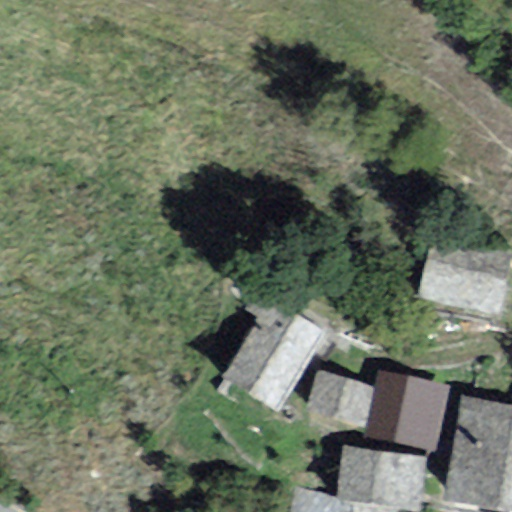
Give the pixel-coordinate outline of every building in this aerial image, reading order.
[(427,292),(491,308),(504,258),(440,241),(427,292)] [(229,375),(275,401),(315,332),(269,305),(229,375)] [(369,390),(317,375),(309,407),(360,422),(369,390)] [(443,391),(382,377),(369,432),(430,445),(443,391)] [(511,410),(466,402),(448,493),(511,505),(511,410)] [(420,460),(346,450),(340,499),(298,494),(296,511),(391,511),(393,503),(414,506),(420,460)]
